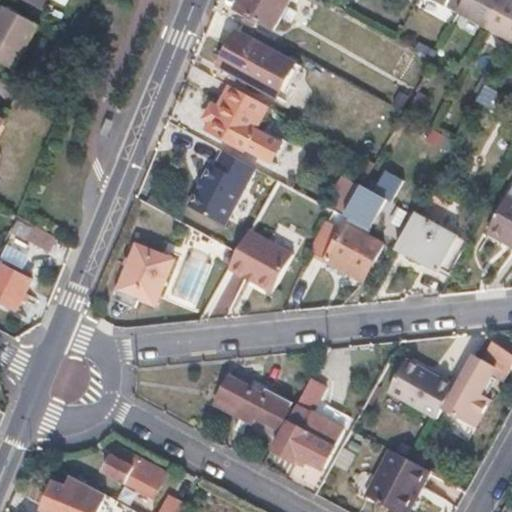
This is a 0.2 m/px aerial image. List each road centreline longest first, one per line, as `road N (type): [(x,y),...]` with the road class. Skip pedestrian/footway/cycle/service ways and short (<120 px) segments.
road 1 (residential): [(511,312),(102,352)]
road 2 (tertiary): [(59,333),(196,0)]
road 3 (residential): [(95,406),(300,511)]
